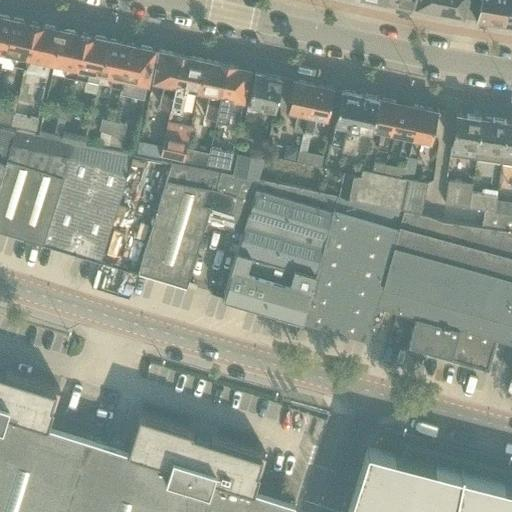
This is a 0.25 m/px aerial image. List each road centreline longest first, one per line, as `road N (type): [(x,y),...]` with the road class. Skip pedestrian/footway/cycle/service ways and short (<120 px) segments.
road 1 (tertiary): [(511,428),(0,281)]
road 2 (residential): [(153,0),(511,72)]
